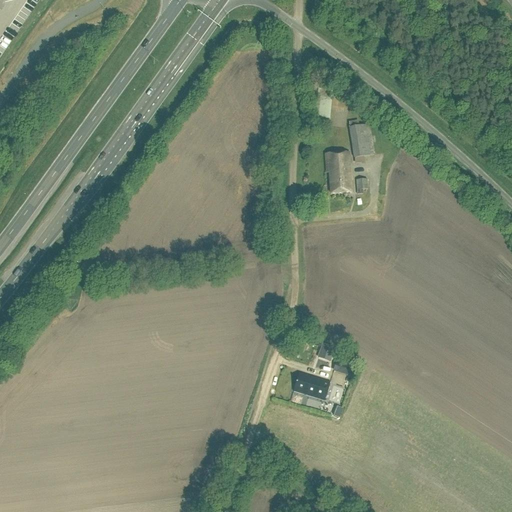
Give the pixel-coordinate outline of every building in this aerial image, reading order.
[(326,119),(328,91),(315,90),(313,118),(326,119)] [(349,129),(354,159),(375,156),(370,125),(359,127),(358,121),(348,123),(349,129)] [(350,154),(326,155),(327,174),(331,173),(332,195),(352,193),(350,154)] [(367,180),(356,181),(357,195),(363,195),(363,191),(368,191),(367,180)] [(335,348),(322,344),(319,353),(332,357),(335,348)] [(330,383),(299,373),(293,392),(325,401),(330,383)]
